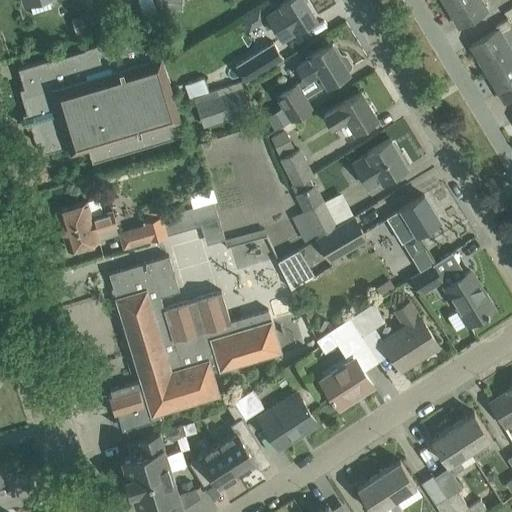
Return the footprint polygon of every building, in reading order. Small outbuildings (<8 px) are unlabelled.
[(305,0),(282,0),(279,2),(281,5),(268,13),(282,36),(316,16),(305,0)] [(443,0),(459,26),(486,9),(480,0),(443,0)] [(95,11),(84,14),(88,29),(99,26),(95,11)] [(498,28),(470,44),(487,72),(511,57),(511,28),(511,27),(511,25),(507,18),(496,25),(498,28)] [(117,36),(37,61),(18,67),(24,86),(19,87),(26,111),(22,112),(27,127),(31,125),(36,142),(40,141),(43,152),(68,145),(70,149),(87,144),(92,161),(111,155),(179,133),(174,119),(180,117),(161,51),(155,53),(148,32),(119,41),(117,36)] [(283,57),(273,40),(235,63),(245,80),(283,57)] [(331,41),(314,51),(310,54),(311,55),(297,63),(305,77),(278,93),(292,116),(308,106),(303,97),(348,69),(347,68),(350,67),(351,63),(346,54),(342,53),(339,55),(331,41)] [(511,57),(487,72),(504,100),(511,95),(511,57)] [(203,76),(183,82),(189,98),(195,96),(209,91),(203,76)] [(250,109),(242,86),(197,101),(204,124),(250,109)] [(360,89),(343,100),(339,103),(325,112),(332,125),(337,122),(344,135),(355,129),(376,115),(360,89)] [(294,145),(285,128),(270,135),(279,153),(294,145)] [(367,152),(353,160),(368,185),(382,176),(382,178),(405,164),(405,163),(409,161),(402,150),(399,152),(389,137),(366,151),(367,152)] [(294,180),(308,173),(311,172),(299,148),(282,157),(294,180)] [(308,174),(291,183),(296,193),(313,184),(308,174)] [(314,184),(297,192),(317,232),(334,223),(314,184)] [(423,193),(406,203),(401,207),(401,208),(388,216),(403,240),(439,218),(423,193)] [(98,195),(87,199),(56,208),(67,246),(98,237),(95,228),(116,222),(112,208),(103,211),(98,195)] [(143,207),(146,219),(161,214),(162,214),(159,202),(143,207)] [(161,214),(166,233),(201,222),(196,204),(162,214),(161,214)] [(367,236),(354,212),(334,223),(317,232),(314,234),(329,260),(367,236)] [(142,220),(148,241),(167,235),(166,233),(161,214),(146,219),(142,220)] [(219,218),(202,224),(209,241),(225,234),(219,218)] [(227,240),(241,272),(277,257),(263,225),(227,240)] [(141,261),(138,247),(104,254),(107,268),(141,261)] [(290,287),(314,273),(299,248),(277,259),(290,287)] [(169,254),(128,266),(109,272),(141,379),(110,388),(112,394),(109,395),(114,413),(117,412),(122,428),(163,415),(161,409),(219,392),(212,370),(279,349),(267,308),(230,319),(221,289),(163,306),(159,293),(179,288),(169,254)] [(431,262),(410,276),(420,292),(442,278),(431,262)] [(469,269),(445,283),(468,322),(470,321),(471,323),(475,324),(482,320),(483,316),(481,314),(485,312),(486,313),(489,312),(488,310),(493,307),(469,269)] [(438,343),(427,326),(420,315),(419,316),(409,300),(395,309),(405,325),(383,339),(401,367),(402,366),(399,361),(418,349),(421,354),(438,343)] [(371,301),(348,316),(360,335),(384,319),(371,301)] [(360,335),(348,316),(333,325),(351,353),(365,343),(360,335)] [(373,384),(362,368),(354,356),(320,378),(337,404),(358,390),(360,393),(373,384)] [(511,385),(490,399),(506,426),(511,421),(511,385)] [(252,387),(233,400),(245,418),(264,405),(252,387)] [(316,421),(305,404),(296,390),(259,414),(277,442),(299,427),(301,431),(316,421)] [(452,424),(469,449),(490,435),(474,410),(452,424)] [(218,442),(237,472),(256,460),(251,452),(261,445),(241,415),(230,422),(236,430),(218,442)] [(459,455),(469,449),(452,424),(431,438),(453,472),(465,464),(459,455)] [(130,454),(121,457),(127,473),(124,474),(130,490),(132,490),(137,506),(146,503),(148,511),(165,511),(183,507),(183,506),(201,495),(195,486),(194,486),(183,490),(178,491),(171,468),(186,464),(181,449),(167,454),(159,430),(126,440),(130,454)] [(219,484),(237,472),(218,442),(189,460),(203,482),(213,476),(219,484)] [(400,458),(378,472),(394,496),(416,483),(400,458)] [(394,511),(402,508),(394,496),(378,472),(357,485),(373,510),(374,510),(375,511),(394,511)] [(458,488),(446,495),(457,511),(473,511),(485,505),(480,497),(467,505),(458,488)] [(457,511),(446,495),(435,502),(441,511),(457,511)]
